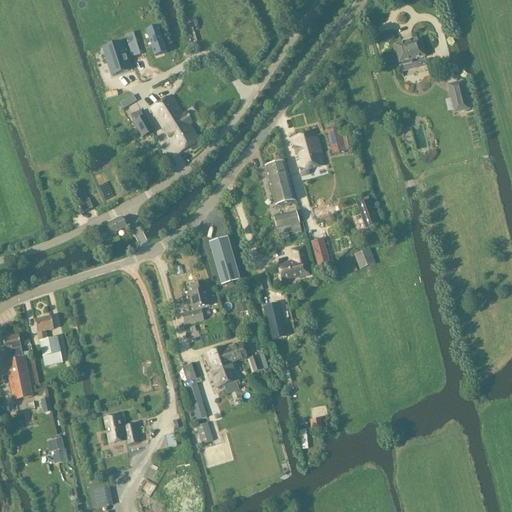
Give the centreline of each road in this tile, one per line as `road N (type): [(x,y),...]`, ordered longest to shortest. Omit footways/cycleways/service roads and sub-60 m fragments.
road 1 (tertiary): [(149,254),(201,214),(359,0)]
road 2 (unclassified): [(126,208),(224,133),(318,0)]
road 3 (tertiary): [(0,309),(149,254)]
road 4 (track): [(136,90),(208,56),(249,100)]
road 5 (unclassified): [(0,261),(126,208)]
